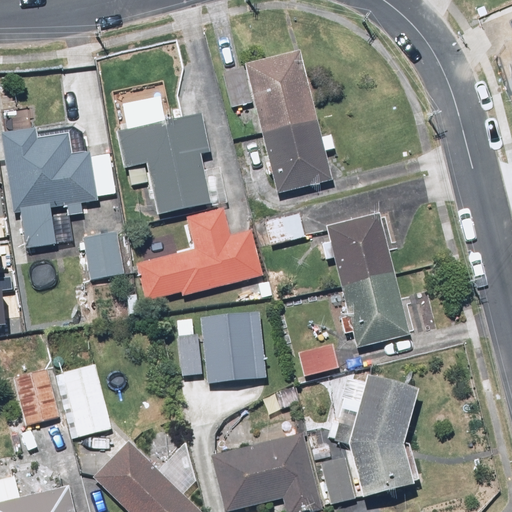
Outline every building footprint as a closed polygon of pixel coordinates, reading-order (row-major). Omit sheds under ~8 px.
[(297,54),(221,74),(230,110),(251,105),(274,196),(329,182),(297,54)] [(199,115),(114,134),(122,172),(128,171),(132,188),(147,185),(154,218),(210,206),(199,157),(208,155),(199,115)] [(33,131),(0,137),(0,147),(22,251),(56,244),(50,214),(61,212),(63,221),(83,217),(81,207),(116,199),(107,157),(91,161),(90,155),(70,159),(65,133),(35,139),(33,131)] [(182,294),(183,299),(261,278),(249,233),(230,238),(223,211),(183,222),(192,255),(137,269),(146,303),(182,294)] [(305,238),(299,212),(259,222),(265,248),(305,238)] [(323,229),(326,242),(319,244),(324,264),(331,262),(353,348),(407,334),(377,216),(323,229)] [(115,233),(78,240),(87,285),(124,278),(115,233)] [(0,335),(8,335),(4,302),(0,302),(0,335)] [(257,310),(197,316),(204,389),(264,382),(257,310)] [(336,369),(329,344),(290,354),(296,379),(336,369)] [(112,430),(95,365),(54,375),(70,441),(112,430)] [(59,418),(46,370),(13,378),(26,427),(59,418)] [(402,446),(416,393),(362,378),(344,442),(356,499),(410,488),(402,446)] [(320,511),(299,434),(208,459),(223,511),(244,511),(278,503),(281,511),(320,511)] [(193,511),(130,446),(91,483),(119,511),(193,511)] [(353,499),(345,460),(318,466),(326,505),(353,499)] [(0,511),(73,511),(67,488),(17,501),(12,479),(0,482),(0,511)]
